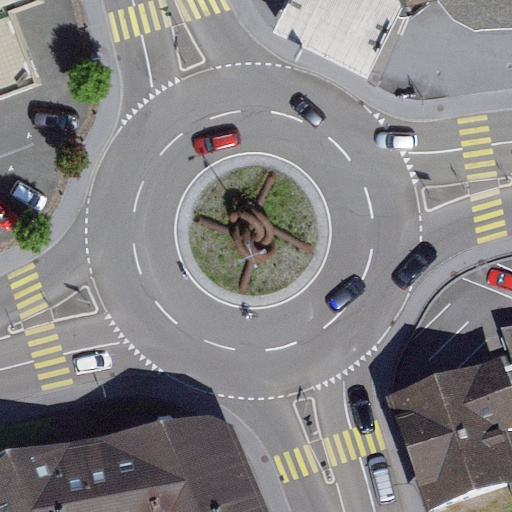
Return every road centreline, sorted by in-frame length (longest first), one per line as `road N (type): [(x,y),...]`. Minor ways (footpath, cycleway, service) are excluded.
road 1 (primary): [(351,511),(359,448),(342,314)]
road 2 (secondary): [(0,347),(46,356),(194,337)]
road 3 (primary): [(237,351),(300,463),(347,511)]
road 4 (secondary): [(511,154),(477,147),(345,153)]
road 5 (secondary): [(131,226),(0,324)]
road 6 (secondary): [(368,270),(511,208)]
road 7 (primary): [(143,0),(139,19),(160,153)]
road 8 (primary): [(131,226),(138,270),(160,309),(194,337)]
road 9 (primary): [(270,111),(197,0)]
road 10 (primary): [(368,270),(372,208),(345,153)]
road 11 (primary): [(270,111),(229,113),(191,127),(160,153)]
